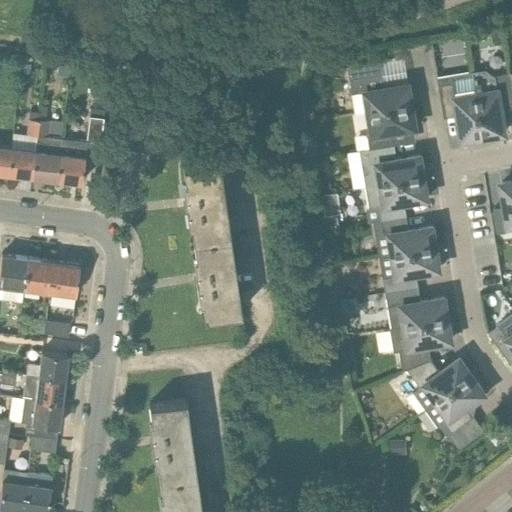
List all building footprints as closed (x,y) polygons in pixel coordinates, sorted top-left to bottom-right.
[(58,62),(57,74),(68,75),(69,63),(58,62)] [(367,113),(412,105),(408,84),(385,88),(380,62),(349,67),(353,94),(363,92),(367,113)] [(473,72),(484,135),(505,132),(501,108),(511,106),(511,86),(510,73),(494,76),(486,70),(473,72)] [(462,139),(484,135),(473,72),(437,78),(441,96),(444,118),(458,115),(462,139)] [(312,116),(310,104),(301,106),(303,118),(312,116)] [(370,149),(394,145),(392,130),(415,127),(412,105),(367,113),(370,135),(367,135),(370,149)] [(85,141),(86,141),(100,143),(104,108),(90,107),(85,141)] [(37,135),(39,120),(27,118),(25,134),(37,135)] [(37,135),(48,137),(49,137),(51,121),(39,120),(37,135)] [(32,176),(56,179),(61,138),(59,152),(46,150),(48,137),(37,135),(35,149),(32,176)] [(61,138),(56,179),(81,182),(86,141),(85,141),(61,138)] [(330,154),(328,140),(318,141),(320,155),(330,154)] [(0,172),(8,173),(11,146),(0,144),(0,172)] [(378,183),(424,176),(420,155),(397,159),(394,145),(370,149),(371,160),(375,160),(378,183)] [(8,173),(32,176),(35,149),(11,146),(8,173)] [(193,241),(229,236),(218,161),(182,166),(187,197),(184,198),(185,208),(185,210),(188,209),(193,241)] [(382,220),(406,216),(404,202),(428,197),(424,176),(378,183),(382,205),(380,206),(382,220)] [(320,179),(322,191),(330,190),(329,178),(320,179)] [(509,228),(511,227),(511,180),(501,182),(505,206),(493,208),(498,233),(510,231),(509,228)] [(339,227),(337,213),(324,214),(325,229),(339,227)] [(390,255),(436,247),(432,226),(409,230),(406,216),(382,220),(384,231),(386,231),(390,255)] [(229,236),(193,241),(197,273),(194,273),(196,285),(199,285),(203,316),(240,311),(229,236)] [(386,292),(418,287),(416,272),(440,268),(436,247),(390,255),(394,277),(384,278),(386,292)] [(0,299),(22,302),(23,288),(27,257),(1,254),(0,260),(0,299)] [(23,288),(49,291),(53,260),(27,257),(23,288)] [(49,291),(55,292),(75,294),(79,264),(53,260),(49,291)] [(347,295),(353,295),(355,290),(353,285),(347,285),(344,290),(347,295)] [(402,326),(448,318),(444,297),(421,301),(418,287),(386,292),(389,307),(399,305),(402,326)] [(403,370),(404,370),(431,359),(430,358),(428,343),(451,339),(448,318),(402,326),(390,328),(394,351),(400,351),(403,370)] [(32,331),(44,333),(46,320),(34,319),(32,331)] [(46,320),(44,333),(67,336),(69,323),(46,320)] [(511,334),(508,338),(499,325),(488,333),(509,361),(511,358),(511,334)] [(26,374),(64,379),(67,354),(39,351),(38,363),(28,362),(26,374)] [(407,370),(432,404),(472,375),(460,358),(440,372),(431,359),(404,370),(407,370)] [(1,383),(14,385),(16,372),(3,371),(1,383)] [(24,397),(61,402),(64,379),(26,374),(23,397),(24,397)] [(432,404),(440,415),(452,432),(472,417),(465,407),(485,393),(472,375),(432,404)] [(24,397),(20,421),(58,426),(61,402),(24,397)] [(159,479),(195,474),(184,399),(148,404),(153,436),(150,436),(152,448),(154,447),(159,479)] [(0,431),(8,432),(9,420),(0,418),(0,431)] [(32,435),(30,449),(54,452),(56,439),(32,435)] [(21,438),(7,436),(6,446),(20,448),(21,438)] [(403,439),(388,439),(388,453),(403,453),(403,439)] [(0,490),(0,505),(22,509),(27,472),(3,468),(0,490)] [(27,472),(22,509),(46,511),(51,475),(27,472)] [(200,511),(195,474),(159,479),(163,511),(160,511),(200,511)]
